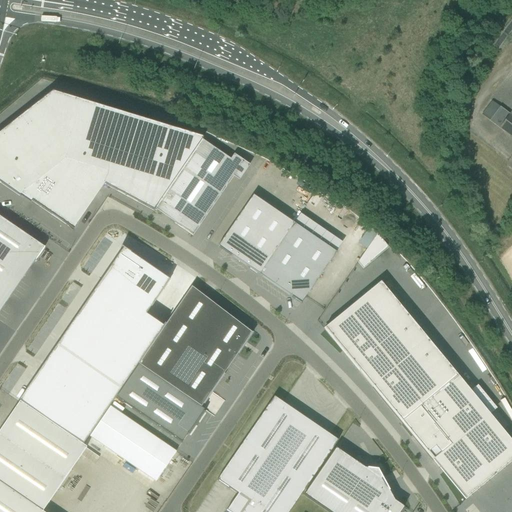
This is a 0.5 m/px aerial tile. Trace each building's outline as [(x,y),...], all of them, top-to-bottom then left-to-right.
[(52,94),(0,134),(0,183),(19,197),(21,195),(73,231),(104,185),(154,212),(203,140),(52,94)] [(511,112),(510,115),(500,108),(490,121),(511,138),(511,112)] [(202,141),(155,210),(193,236),(240,167),(202,141)] [(241,168),(245,172),(251,165),(246,162),(241,168)] [(253,196),(218,247),(258,275),(293,224),(253,196)] [(0,312),(44,248),(0,218),(0,312)] [(293,224),(258,275),(301,305),(336,254),(336,253),(293,224)] [(356,260),(364,270),(390,246),(382,237),(356,260)] [(20,403),(82,445),(187,293),(159,275),(148,292),(113,268),(20,403)] [(511,443),(380,283),(324,329),(465,500),(511,461),(511,443)] [(189,291),(138,365),(170,387),(180,372),(211,393),(251,334),(189,291)] [(170,387),(138,365),(138,366),(115,399),(182,444),(188,435),(189,436),(195,427),(196,426),(195,425),(197,422),(198,423),(205,413),(203,412),(204,411),(170,387)] [(274,397),(217,481),(237,495),(226,511),(289,511),(338,441),(274,397)] [(19,403),(0,430),(0,484),(40,511),(42,511),(86,449),(19,403)] [(110,407),(90,437),(155,482),(176,452),(110,407)] [(335,449),(303,496),(326,511),(400,511),(403,508),(394,502),(387,497),(378,481),(377,477),(364,469),(335,449)] [(40,511),(0,484),(0,511),(40,511)]
